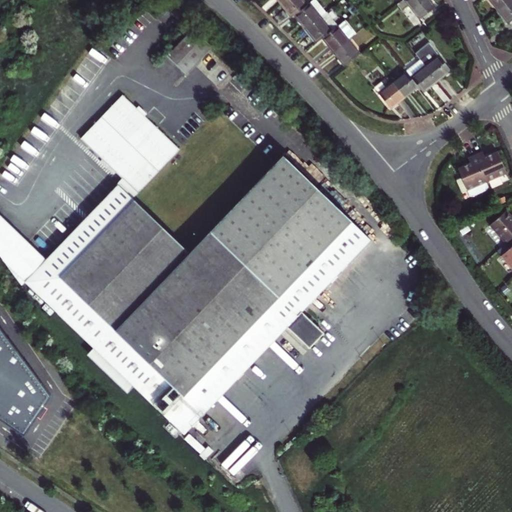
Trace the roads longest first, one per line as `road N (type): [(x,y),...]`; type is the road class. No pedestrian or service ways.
road 1 (residential): [(384,179),(217,0)]
road 2 (residential): [(511,346),(384,179)]
road 3 (residential): [(384,179),(497,93)]
